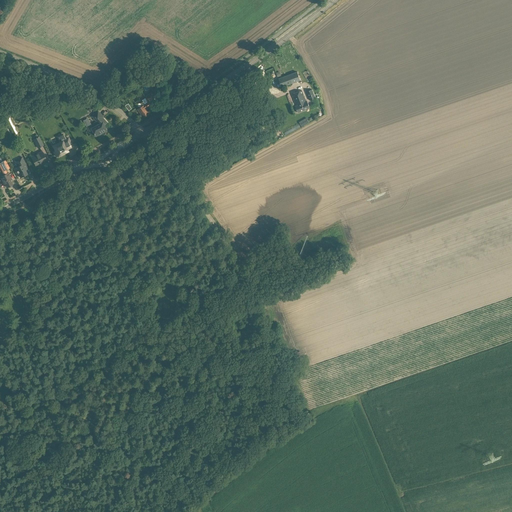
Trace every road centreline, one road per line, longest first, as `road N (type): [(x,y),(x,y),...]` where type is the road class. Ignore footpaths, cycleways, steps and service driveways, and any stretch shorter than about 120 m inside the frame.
road 1 (track): [(249,276),(268,312),(274,434),(196,511)]
road 2 (tertiary): [(141,132),(334,0)]
road 3 (track): [(141,132),(249,276)]
road 4 (unclassified): [(141,132),(82,82),(0,51)]
